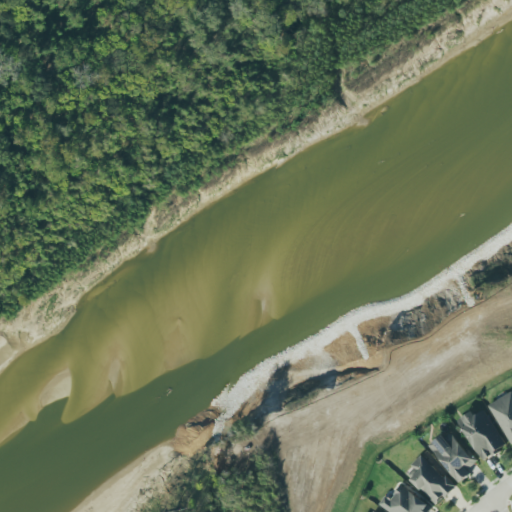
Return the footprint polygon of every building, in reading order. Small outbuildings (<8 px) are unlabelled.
[(511,444),(511,392),(489,406),(511,444)] [(484,410),(507,445),(499,450),(501,452),(494,457),(493,455),(484,461),(458,421),(473,411),(476,416),(484,410)] [(430,445),(444,434),(446,436),(452,431),(476,461),(466,469),(471,475),(460,483),(430,445)] [(422,455),(411,465),(415,469),(409,474),(413,479),(411,480),(437,504),(444,496),(446,498),(450,493),(457,486),(446,476),(444,478),(422,455)] [(430,511),(434,508),(402,486),(392,500),(386,496),(380,505),(390,511),(430,511)]
